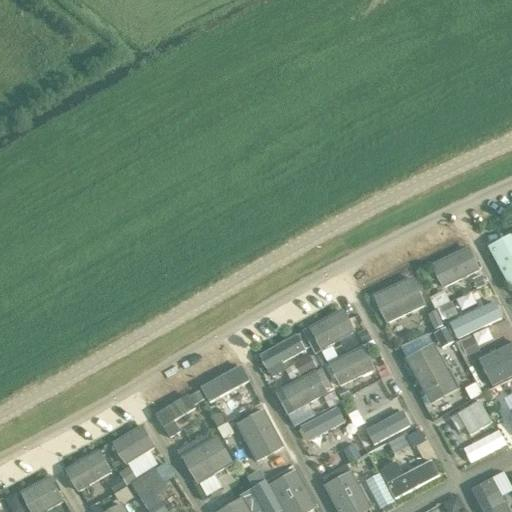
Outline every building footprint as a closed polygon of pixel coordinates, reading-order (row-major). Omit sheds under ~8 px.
[(511,235),(488,249),(511,292),(511,235)] [(479,268),(469,247),(434,264),(444,285),(479,268)] [(425,304),(413,276),(374,293),(387,321),(425,304)] [(482,278),(473,283),(476,289),(485,285),(482,278)] [(451,302),(440,307),(446,319),(457,314),(451,302)] [(458,340),(502,319),(495,304),(450,325),(458,340)] [(341,309),(301,332),(312,353),(353,330),(341,309)] [(436,313),(428,316),(435,331),(442,327),(436,313)] [(445,329),(434,335),(442,349),(452,344),(445,329)] [(297,334),(260,354),(268,369),(305,348),(297,334)] [(473,340),(461,346),(466,357),(479,351),(473,340)] [(511,341),(479,357),(492,384),(511,374),(511,341)] [(459,391),(434,346),(406,361),(430,407),(459,391)] [(374,372),(363,348),(328,365),(339,388),(374,372)] [(309,356),(299,362),(305,374),(316,368),(309,356)] [(250,383),(241,367),(201,389),(209,405),(250,383)] [(274,392),(286,414),(326,391),(315,370),(274,392)] [(200,392),(188,400),(189,400),(193,407),(205,400),(200,392)] [(187,398),(155,417),(162,429),(195,410),(193,407),(189,400),(188,400),(187,398)] [(470,433),(493,419),(480,399),(458,412),(470,433)] [(263,410),(238,424),(257,460),(283,446),(263,410)] [(345,424),(337,410),(301,429),(309,443),(345,424)] [(357,411),(348,416),(355,428),(364,424),(357,411)] [(374,445),(410,426),(403,412),(381,423),(378,417),(363,425),(374,445)] [(222,413),(211,418),(216,428),(227,422),(222,413)] [(228,423),(217,429),(223,440),(234,434),(228,423)] [(142,426),(114,443),(127,464),(155,446),(142,426)] [(419,431),(406,438),(412,449),(425,442),(419,431)] [(184,458),(198,482),(233,462),(218,437),(184,458)] [(197,440),(176,453),(181,460),(184,458),(201,447),(198,442),(197,440)] [(353,445),(343,451),(349,462),(359,457),(353,445)] [(79,494),(110,474),(97,452),(65,471),(79,494)] [(441,472),(433,458),(403,474),(396,461),(381,469),(395,497),(441,472)] [(164,462),(154,468),(161,480),(163,484),(173,477),(164,462)] [(259,467),(245,475),(251,486),(265,478),(259,467)] [(130,468),(120,473),(127,485),(131,482),(137,479),(130,468)] [(137,479),(131,482),(149,511),(164,511),(149,487),(161,480),(154,468),(137,479)] [(301,511),(316,504),(297,468),(269,483),(285,511),(301,511)] [(325,485),(339,511),(361,511),(371,507),(351,470),(325,485)] [(379,475),(369,480),(383,506),(393,501),(379,475)] [(472,486),(485,511),(511,511),(493,476),(472,486)] [(29,511),(46,511),(62,504),(48,477),(21,493),(29,511)] [(120,478),(108,485),(115,495),(127,488),(120,478)] [(449,511),(463,511),(467,510),(460,495),(445,502),(449,511)] [(251,511),(243,499),(221,511),(251,511)]
